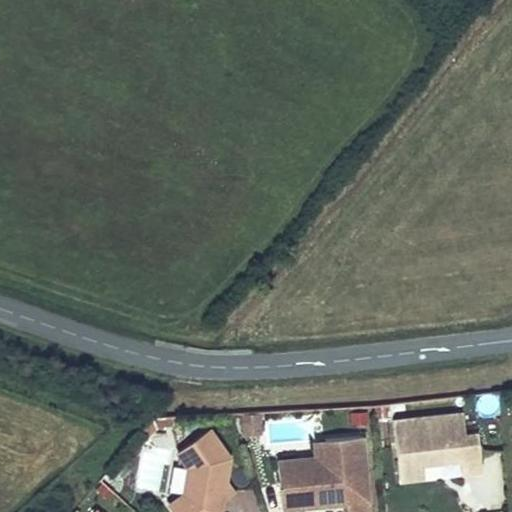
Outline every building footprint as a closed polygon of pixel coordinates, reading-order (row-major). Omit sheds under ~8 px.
[(475,469),(471,432),(459,433),(457,411),(387,419),(393,478),(418,475),(417,460),(454,456),(456,471),(475,469)] [(254,427),(253,412),(237,413),(238,428),(254,427)] [(219,479),(223,456),(204,428),(172,451),(182,465),(178,492),(183,500),(169,510),(170,511),(213,511),(216,497),(212,490),(214,483),(219,479)] [(347,511),(363,510),(355,433),(318,437),(320,463),(290,466),(289,456),(271,458),(275,506),(326,502),(326,497),(341,496),(341,500),(341,511),(347,511)] [(320,463),(318,437),(308,437),(310,455),(289,456),(290,466),(320,463)] [(212,490),(216,497),(226,490),(219,479),(214,483),(212,490)] [(183,500),(178,492),(164,502),(169,510),(183,500)]
